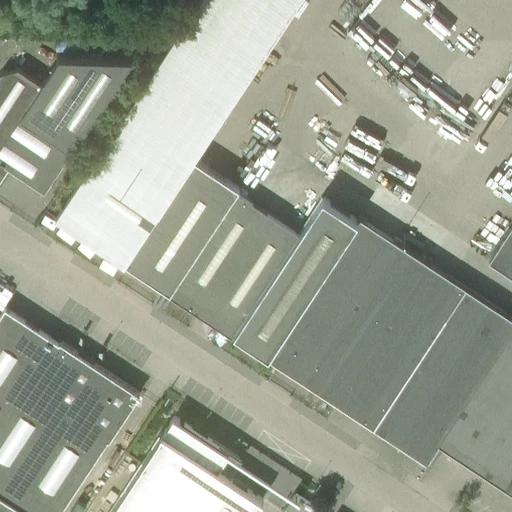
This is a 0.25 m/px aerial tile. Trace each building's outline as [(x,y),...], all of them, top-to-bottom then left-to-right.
[(44,190),(131,58),(59,55),(41,83),(17,67),(0,72),(0,177),(8,166),(44,190)] [(124,263),(195,156),(127,110),(56,218),(124,263)] [(266,356),(356,218),(322,196),(298,232),(235,191),(239,185),(195,156),(124,263),(169,292),(266,356)] [(320,392),(412,252),(358,216),(356,218),(266,356),(320,392)] [(511,223),(489,259),(511,274),(511,223)] [(415,454),(507,314),(412,252),(320,392),(415,454)] [(0,511),(57,511),(107,438),(108,439),(139,393),(59,340),(58,342),(50,336),(5,306),(0,313),(0,511)] [(511,491),(511,317),(507,314),(415,454),(426,462),(438,443),(511,491)] [(160,431),(107,511),(252,511),(262,498),(224,474),(236,457),(173,416),(162,433),(160,431)]
